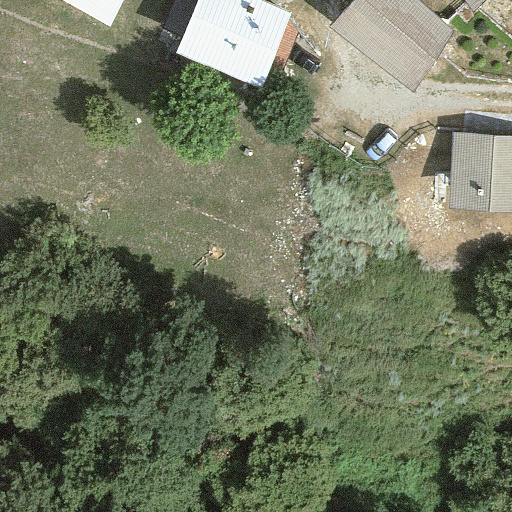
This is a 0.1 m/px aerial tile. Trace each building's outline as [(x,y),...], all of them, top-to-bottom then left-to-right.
[(18,0),(92,43),(117,0),(18,0)] [(281,26),(221,0),(185,0),(155,68),(245,108),(281,26)] [(444,42),(395,0),(350,0),(320,35),(394,99),(444,42)] [(445,0),(459,20),(480,0),(445,0)] [(511,0),(491,0),(511,23),(511,0)] [(511,149),(438,144),(431,223),(511,229),(511,149)]
